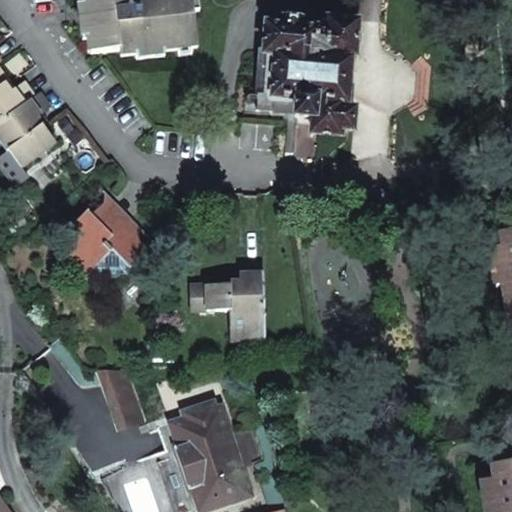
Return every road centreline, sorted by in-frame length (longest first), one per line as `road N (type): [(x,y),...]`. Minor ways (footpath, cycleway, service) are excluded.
road 1 (residential): [(5,0),(135,167),(212,173)]
road 2 (unknown): [(0,285),(41,359),(109,437),(136,454)]
